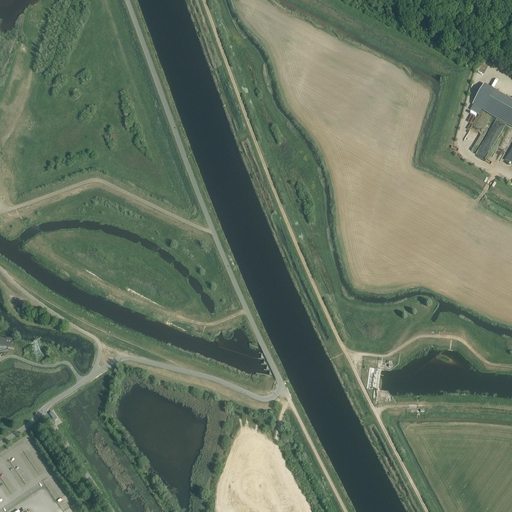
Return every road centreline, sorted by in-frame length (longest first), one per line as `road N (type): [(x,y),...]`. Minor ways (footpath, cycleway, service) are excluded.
road 1 (unclassified): [(127,0),(213,231),(284,390)]
road 2 (track): [(349,351),(299,251),(204,0)]
road 3 (track): [(0,268),(85,323),(212,377)]
road 4 (track): [(0,213),(96,180),(213,231)]
road 5 (track): [(511,367),(485,363),(457,337),(419,334),(384,357),(349,351)]
road 6 (track): [(427,511),(349,351)]
road 7 (unclassified): [(511,75),(370,0)]
road 8 (track): [(377,415),(399,405),(511,409)]
road 9 (track): [(290,401),(347,511)]
